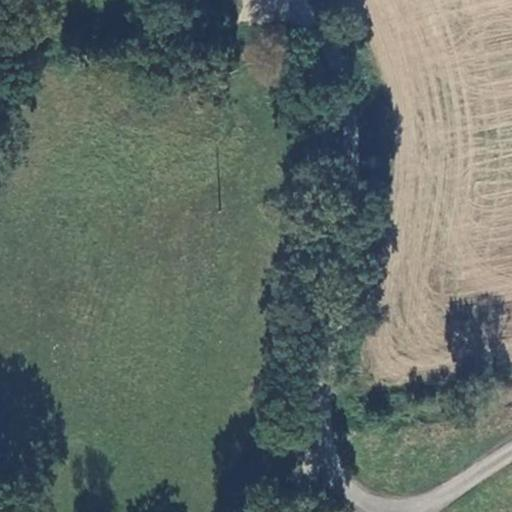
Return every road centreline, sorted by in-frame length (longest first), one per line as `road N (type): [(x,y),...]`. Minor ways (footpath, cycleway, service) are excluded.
road 1 (unclassified): [(295,0),(338,89),(345,142),(316,415),(321,462),(350,491),(392,506),(438,495),(511,450)]
road 2 (track): [(0,73),(7,62),(85,39),(244,45),(250,0)]
